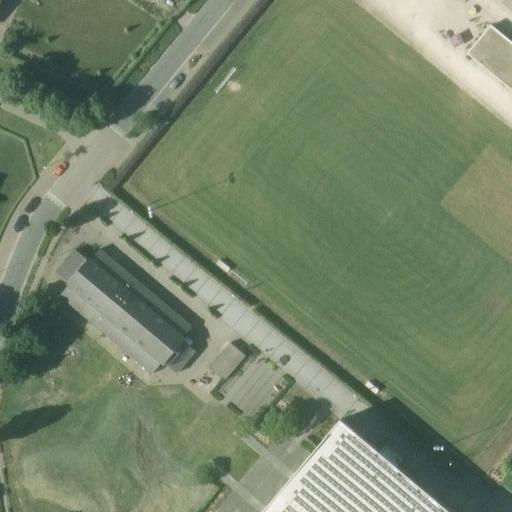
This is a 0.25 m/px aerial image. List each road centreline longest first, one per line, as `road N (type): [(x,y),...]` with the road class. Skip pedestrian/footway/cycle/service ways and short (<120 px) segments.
road 1 (residential): [(222,0),(43,214),(0,311)]
road 2 (track): [(332,399),(239,511)]
